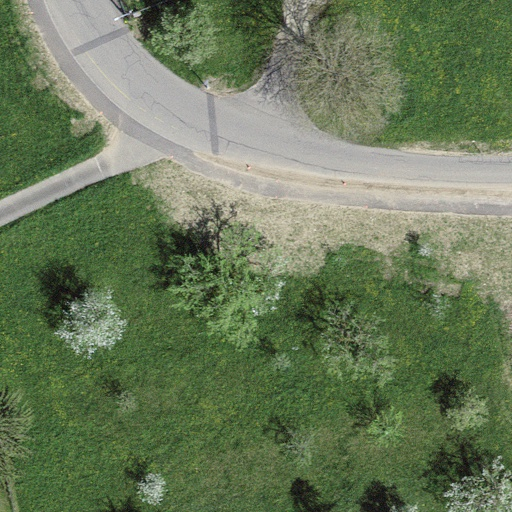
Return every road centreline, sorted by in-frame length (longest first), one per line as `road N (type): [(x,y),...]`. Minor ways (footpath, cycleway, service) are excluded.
road 1 (residential): [(511,174),(319,155),(189,111),(126,68),(80,0)]
road 2 (track): [(259,138),(298,0)]
